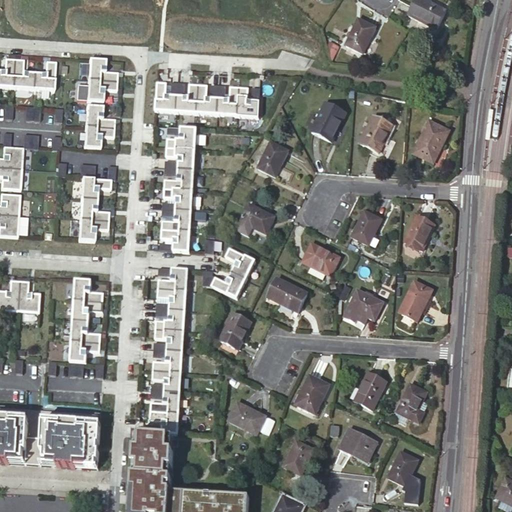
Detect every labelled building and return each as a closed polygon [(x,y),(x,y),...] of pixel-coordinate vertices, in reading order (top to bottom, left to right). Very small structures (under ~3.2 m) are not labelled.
[(423,22),(438,29),(447,12),(423,0),(417,0),(409,17),(423,23),(423,22)] [(346,46),(364,55),(377,29),(359,20),(352,34),(349,33),(348,36),(351,37),(346,46)] [(4,74),(0,73),(0,90),(12,91),(14,62),(5,61),(4,74)] [(116,74),(103,74),(104,62),(89,61),(89,67),(88,77),(87,82),(115,84),(116,74)] [(23,62),(14,62),(12,91),(33,92),(34,76),(23,75),(23,62)] [(56,64),(46,64),(45,76),(34,76),(33,92),(54,94),(56,64)] [(88,77),(89,67),(81,66),(80,76),(88,77)] [(87,82),(86,103),(103,104),(103,92),(115,93),(115,84),(87,82)] [(170,97),(166,97),(167,84),(157,84),(155,113),(176,114),(178,98),(170,97)] [(170,97),(178,98),(178,85),(171,84),(170,97)] [(178,98),(185,98),(186,85),(178,85),(178,98)] [(185,98),(178,98),(176,114),(197,115),(198,86),(189,86),(189,98),(185,98)] [(208,87),(198,86),(197,115),(217,116),(218,100),(211,100),(207,100),(208,87)] [(219,87),(211,87),(211,100),(218,100),(219,87)] [(218,100),(226,101),(227,88),(219,87),(218,100)] [(238,117),(240,89),(231,88),(230,101),(226,101),(218,100),(217,116),(238,117)] [(249,89),(240,89),(238,117),(259,119),(260,103),(259,103),(251,102),(248,102),(249,89)] [(252,89),(251,102),(259,103),(260,90),(252,89)] [(312,133),(332,144),(347,115),(326,104),(312,133)] [(6,121),(14,121),(15,108),(11,108),(7,107),(6,121)] [(113,122),(100,121),(101,109),(84,108),(83,129),(112,131),(113,122)] [(26,122),(34,123),(35,109),(32,109),(27,109),(26,122)] [(34,123),(41,123),(42,110),(35,109),(34,123)] [(59,110),(55,110),(54,124),(59,124),(62,124),(62,111),(60,111),(59,110)] [(360,145),(379,155),(393,127),(374,118),(360,145)] [(414,154),(434,165),(450,133),(430,123),(414,154)] [(82,150),(98,151),(99,139),(112,140),(112,131),(83,129),(82,150)] [(180,138),(181,130),(167,129),(167,137),(180,138)] [(196,131),(181,130),(180,138),(180,142),(167,141),(167,150),(196,152),(197,131),(196,131)] [(5,135),(4,149),(12,149),(13,136),(5,135)] [(25,136),(25,150),(32,150),(33,137),(25,136)] [(33,137),(32,150),(40,151),(41,137),(33,137)] [(53,138),(52,152),(58,152),(59,152),(60,152),(60,149),(61,139),(53,138)] [(258,170),(276,179),(289,153),(271,144),(258,170)] [(0,160),(0,169),(22,171),(24,150),(18,150),(12,149),(4,149),(3,161),(0,160)] [(196,152),(167,150),(166,159),(179,159),(179,164),(178,171),(195,172),(196,152)] [(179,164),(165,163),(165,170),(178,171),(179,164)] [(65,179),(66,165),(59,165),(57,179),(65,179)] [(78,166),(78,180),(80,180),(85,180),(86,167),(78,166)] [(85,180),(93,181),(94,167),(86,167),(85,180)] [(109,182),(115,182),(116,169),(108,168),(107,182),(109,182)] [(0,169),(0,179),(2,179),(1,191),(21,192),(22,171),(0,169)] [(178,171),(165,170),(164,178),(178,179),(178,171)] [(195,172),(178,171),(178,179),(177,183),(165,182),(164,191),(193,193),(195,172)] [(79,201),(95,202),(96,191),(109,192),(109,182),(107,182),(93,181),(85,180),(80,180),(79,201)] [(192,213),(193,193),(164,191),(164,200),(176,200),(176,205),(176,212),(192,213)] [(20,197),(0,196),(0,201),(0,216),(19,218),(20,197)] [(107,223),(107,214),(95,213),(95,202),(79,201),(77,222),(107,223)] [(176,212),(176,205),(163,204),(162,211),(176,212)] [(241,223),(267,236),(276,218),(249,206),(241,223)] [(176,212),(162,211),(162,219),(175,220),(176,212)] [(192,213),(176,212),(175,220),(175,224),(162,223),(162,232),(191,233),(192,213)] [(352,238),(370,247),(383,221),(365,212),(352,238)] [(0,237),(18,239),(19,218),(0,216),(0,237)] [(421,252),(423,253),(436,227),(417,218),(405,243),(407,245),(421,252)] [(93,243),(93,232),(106,233),(107,223),(77,222),(76,243),(93,243)] [(191,233),(162,232),(161,240),(174,241),(173,245),(173,253),(189,254),(191,233)] [(206,242),(206,255),(215,256),(215,242),(206,242)] [(173,245),(160,244),(160,252),(173,253),(173,245)] [(321,273),(327,276),(331,278),(341,259),(312,245),(303,264),(310,268),(321,273)] [(420,254),(421,252),(407,245),(406,247),(420,254)] [(237,265),(232,274),(246,281),(255,262),(230,250),(226,259),(237,265)] [(307,273),(318,279),(321,273),(310,268),(307,273)] [(173,271),(160,270),(159,278),(173,279),(173,271)] [(188,272),(173,271),(173,279),(173,282),(160,282),(159,291),(187,293),(188,272)] [(213,273),(204,273),(203,288),(211,288),(216,279),(213,278),(213,273)] [(324,281),(327,276),(321,273),(318,279),(324,281)] [(216,279),(211,288),(237,300),(246,281),(232,274),(227,284),(216,279)] [(268,299),(298,314),(308,295),(277,280),(268,299)] [(91,294),(92,282),(75,281),(74,303),(103,304),(104,294),(91,294)] [(0,313),(19,314),(21,284),(12,283),(11,294),(0,293),(0,313)] [(401,312),(418,321),(421,314),(422,314),(433,292),(415,283),(401,312)] [(30,284),(21,284),(19,314),(40,316),(41,296),(30,295),(30,284)] [(187,293),(159,291),(159,300),(171,301),(171,304),(170,312),(186,313),(187,293)] [(349,309),(375,322),(384,304),(358,291),(349,309)] [(74,303),(73,323),(89,324),(90,313),(103,314),(103,304),(74,303)] [(170,312),(171,304),(158,304),(157,311),(170,312)] [(170,312),(157,311),(157,319),(170,320),(170,312)] [(186,313),(170,312),(170,320),(170,324),(157,323),(156,332),(184,333),(186,313)] [(220,342),(239,351),(252,324),(234,315),(220,342)] [(89,324),(73,323),(72,343),(101,345),(101,336),(89,335),(89,324)] [(390,329),(379,329),(378,336),(390,337),(390,329)] [(184,333),(156,332),(156,341),(168,341),(168,345),(168,353),(183,354),(184,333)] [(72,343),(70,364),(77,365),(85,365),(87,365),(88,354),(100,354),(101,345),(72,343)] [(168,353),(168,345),(155,344),(154,352),(168,353)] [(167,361),(168,353),(154,352),(154,360),(167,361)] [(183,354),(168,353),(167,361),(167,364),(154,364),(154,373),(182,374),(183,354)] [(23,375),(24,362),(16,361),(15,375),(23,375)] [(57,377),(57,364),(50,363),(49,377),(57,377)] [(76,378),(77,365),(70,364),(69,378),(76,378)] [(84,379),(85,365),(77,365),(76,378),(84,379)] [(105,366),(97,366),(96,380),(104,380),(105,366)] [(182,374),(154,373),(153,381),(166,382),(165,386),(165,394),(180,395),(182,374)] [(355,403),(373,412),(387,384),(369,375),(355,403)] [(296,406),(316,416),(330,387),(310,377),(296,406)] [(151,393),(165,394),(165,386),(152,385),(151,393)] [(397,414),(419,425),(424,415),(419,412),(427,394),(411,386),(397,414)] [(165,394),(151,393),(151,401),(164,402),(165,394)] [(180,395),(165,394),(164,402),(164,406),(151,405),(151,414),(179,415),(180,395)] [(229,422),(258,436),(266,418),(238,404),(229,422)] [(0,409),(0,419),(11,421),(28,422),(28,425),(27,440),(42,441),(43,426),(43,423),(61,424),(79,425),(101,426),(101,428),(101,426),(101,416),(0,409)] [(179,415),(151,414),(150,423),(163,424),(163,427),(162,435),(178,436),(179,415)] [(42,441),(27,440),(28,425),(10,424),(11,421),(0,419),(0,464),(98,471),(98,470),(99,454),(97,454),(98,446),(99,446),(100,428),(79,427),(79,425),(61,424),(61,427),(43,426),(42,441)] [(149,434),(162,435),(163,427),(149,426),(149,434)] [(351,454),(368,462),(377,444),(349,430),(338,451),(350,456),(351,454)] [(171,494),(172,480),(167,480),(168,469),(173,470),(173,460),(174,453),(169,453),(169,447),(170,440),(174,441),(174,440),(135,437),(135,438),(140,438),(139,451),(135,451),(134,467),(139,467),(138,478),(133,478),(132,495),(138,496),(137,504),(131,504),(131,511),(184,511),(185,495),(171,494)] [(283,469),(300,478),(313,452),(295,443),(283,469)] [(388,479),(405,488),(418,461),(400,453),(388,479)] [(183,461),(173,460),(173,470),(172,480),(171,494),(185,495),(182,481),(183,461)] [(511,482),(506,480),(497,499),(502,502),(511,506),(511,482)] [(244,498),(185,495),(184,511),(248,511),(250,499),(249,499),(244,498)] [(300,511),(303,507),(283,499),(276,511),(300,511)] [(502,502),(497,510),(500,511),(507,511),(511,506),(502,502)]
